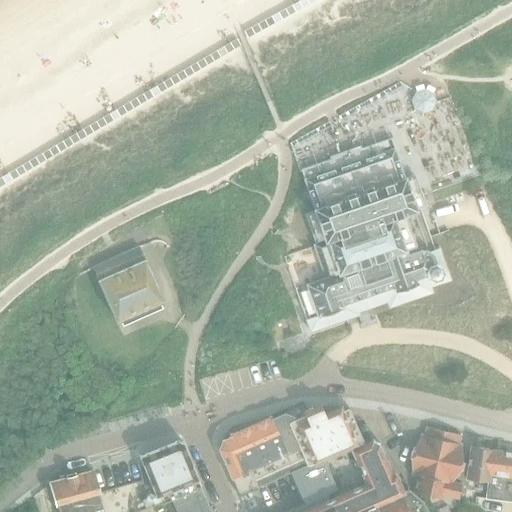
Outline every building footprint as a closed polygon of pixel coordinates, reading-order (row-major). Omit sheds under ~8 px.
[(412,99),(412,100),(412,102),(412,104),(413,106),(414,107),(415,108),(417,109),(418,110),(420,111),(422,111),(423,111),(425,111),(427,110),(429,109),(430,108),(431,107),(432,106),(433,104),(433,102),(434,100),(433,99),(433,97),(432,95),(431,94),(430,92),(429,91),(427,90),(425,90),(423,89),(422,89),(420,90),(418,90),(417,91),(415,92),(414,94),(413,95),(412,97),(412,99)] [(357,310),(385,300),(387,306),(431,291),(429,285),(448,278),(438,247),(426,251),(400,175),(392,149),(305,178),(313,206),(301,210),(324,276),(305,283),(316,314),(305,318),(309,330),(358,313),(357,310)] [(115,320),(161,300),(137,245),(91,266),(115,320)] [(257,486),(290,472),(356,442),(347,423),(349,418),(346,411),(341,409),(340,406),(316,417),(311,407),(303,410),(300,405),(271,418),(270,415),(229,433),(230,436),(221,440),(218,449),(231,478),(241,473),(246,483),(254,479),(257,486)] [(414,491),(440,497),(441,493),(457,497),(460,485),(450,482),(459,468),(460,461),(458,443),(456,442),(458,434),(426,426),(423,435),(420,435),(411,450),(409,456),(411,473),(417,474),(414,491)] [(427,511),(421,500),(408,487),(401,490),(394,473),(390,474),(376,442),(377,439),(371,437),(356,442),(290,472),(305,509),(298,511),(427,511)] [(177,440),(138,456),(139,457),(140,461),(147,477),(158,503),(170,498),(199,485),(182,443),(182,442),(177,440)] [(465,478),(486,480),(491,448),(469,445),(465,478)] [(486,480),(484,497),(486,497),(511,500),(511,497),(511,451),(491,448),(486,480)] [(91,470),(50,481),(59,511),(80,511),(83,511),(82,511),(87,511),(101,508),(96,492),(91,470)] [(199,485),(170,498),(175,511),(207,511),(210,511),(199,485)] [(486,497),(484,497),(476,495),(474,507),(485,508),(486,497)] [(131,511),(127,499),(101,508),(102,511),(131,511)]
